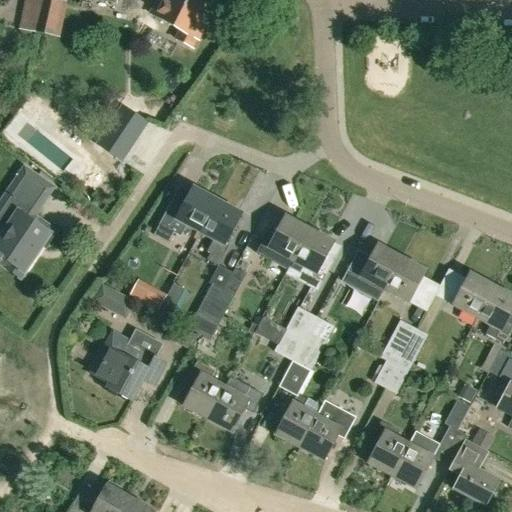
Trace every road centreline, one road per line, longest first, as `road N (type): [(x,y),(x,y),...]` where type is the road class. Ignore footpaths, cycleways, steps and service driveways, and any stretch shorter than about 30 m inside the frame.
road 1 (residential): [(511,232),(366,175),(343,158),(330,123),(324,8)]
road 2 (residential): [(308,511),(185,482),(102,440)]
road 3 (residential): [(511,14),(324,8)]
